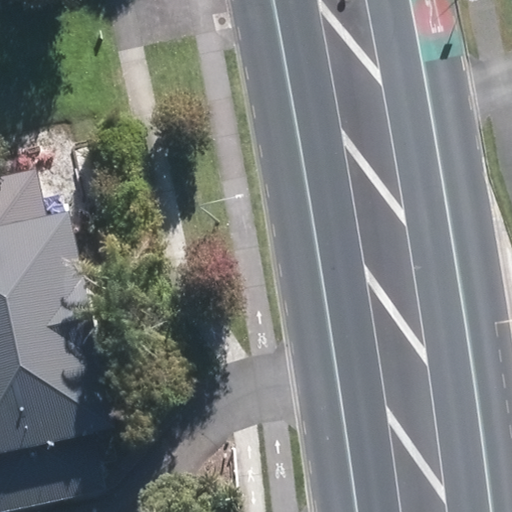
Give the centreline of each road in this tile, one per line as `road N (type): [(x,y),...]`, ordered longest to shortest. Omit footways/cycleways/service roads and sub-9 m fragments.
road 1 (primary): [(353,511),(275,0)]
road 2 (primary): [(412,0),(489,511)]
